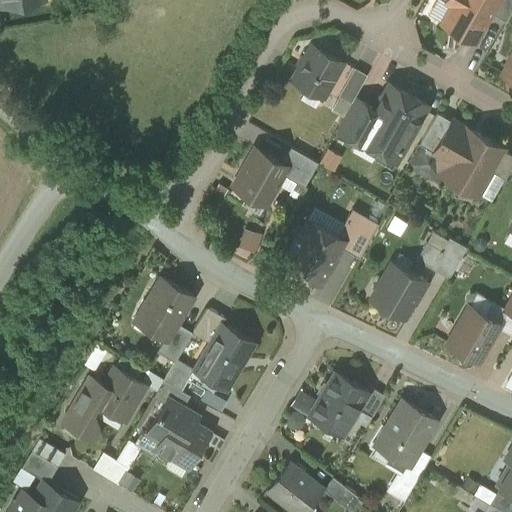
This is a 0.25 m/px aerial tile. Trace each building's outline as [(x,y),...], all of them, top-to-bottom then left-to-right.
[(446,0),(446,1),(452,4),(442,21),(463,33),(467,26),(479,33),(491,12),(497,0),(446,0)] [(511,7),(511,0),(497,0),(491,12),(505,20),(511,7)] [(341,60),(313,44),(293,79),(295,80),(296,83),(305,88),(308,88),(321,95),(341,60)] [(511,52),(505,64),(506,67),(502,74),(511,79),(511,52)] [(355,68),(337,99),(348,105),(366,74),(355,68)] [(427,104),(389,83),(374,108),(365,125),(366,125),(404,146),(427,104)] [(374,108),(354,97),(336,129),(358,141),(366,125),(365,125),(374,108)] [(437,112),(419,143),(434,152),(451,120),(437,112)] [(503,147),(466,126),(465,128),(451,120),(434,152),(439,154),(440,173),(477,194),(490,170),(502,149),(503,147)] [(318,162),(291,146),(282,162),(287,165),(281,174),(304,186),(318,162)] [(282,162),(255,147),(234,185),(265,203),(281,174),(287,165),(282,162)] [(511,154),(502,149),(490,170),(505,178),(511,165),(511,154)] [(378,222),(352,207),(337,235),(344,239),(340,246),(359,257),(378,222)] [(337,235),(308,219),(303,228),(299,229),(293,239),(294,243),(284,262),(320,283),(340,246),(344,239),(337,235)] [(245,227),(236,251),(253,257),(261,233),(245,227)] [(449,236),(441,249),(426,241),(416,259),(449,277),(467,246),(449,236)] [(427,280),(392,261),(380,282),(377,283),(378,286),(371,299),(403,317),(417,292),(419,293),(427,280)] [(193,294),(161,275),(136,317),(166,335),(168,336),(176,322),(193,294)] [(511,298),(499,322),(500,322),(506,310),(511,313),(511,298)] [(499,322),(469,305),(447,342),(479,360),(500,323),(500,322),(499,322)] [(225,317),(206,306),(193,327),(212,338),(221,322),(222,322),(225,317)] [(192,331),(176,322),(168,336),(166,335),(157,351),(174,361),(192,331)] [(222,322),(221,322),(212,338),(193,369),(226,388),(254,341),(222,322)] [(104,383),(94,400),(97,402),(124,417),(122,420),(124,421),(145,383),(115,365),(104,383)] [(352,383),(333,372),(333,373),(334,374),(319,395),(321,396),(308,415),(327,426),(329,423),(342,431),(340,434),(342,435),(357,409),(368,391),(367,390),(352,381),(352,383)] [(90,375),(63,421),(80,431),(87,430),(94,417),(92,410),(97,402),(94,400),(104,383),(90,375)] [(384,395),(369,386),(367,390),(368,391),(357,409),(371,418),(384,395)] [(206,388),(200,398),(219,409),(226,399),(206,388)] [(199,415),(167,396),(146,433),(147,433),(149,430),(161,437),(155,447),(189,467),(210,431),(195,422),(199,415)] [(436,419),(403,398),(375,446),(390,455),(392,451),(408,462),(406,465),(408,466),(417,450),(436,419)] [(65,452),(39,437),(31,449),(57,465),(65,452)] [(140,447),(128,439),(115,460),(127,468),(140,447)] [(511,447),(504,460),(511,464),(498,487),(498,488),(511,495),(511,447)] [(57,465),(31,449),(24,463),(49,478),(57,465)] [(417,450),(408,466),(406,465),(399,477),(413,485),(429,457),(417,450)] [(323,488),(289,461),(266,490),(294,511),(297,511),(306,501),(310,505),(323,488)] [(58,491),(44,483),(45,481),(44,480),(34,496),(22,489),(16,499),(15,499),(9,510),(10,510),(8,511),(70,511),(77,500),(59,489),(58,491)] [(357,497),(337,481),(327,493),(347,509),(357,497)] [(511,511),(511,495),(498,488),(489,504),(489,505),(501,511),(511,511)]
